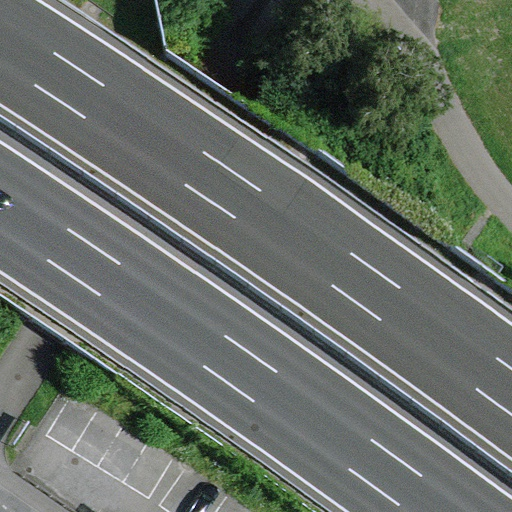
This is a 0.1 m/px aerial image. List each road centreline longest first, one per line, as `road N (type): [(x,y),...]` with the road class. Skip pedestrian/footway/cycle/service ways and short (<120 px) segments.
road 1 (motorway): [(511,391),(0,39)]
road 2 (motorway): [(0,205),(434,511)]
road 3 (track): [(268,0),(0,399)]
road 4 (track): [(511,217),(440,97),(406,20),(380,0)]
